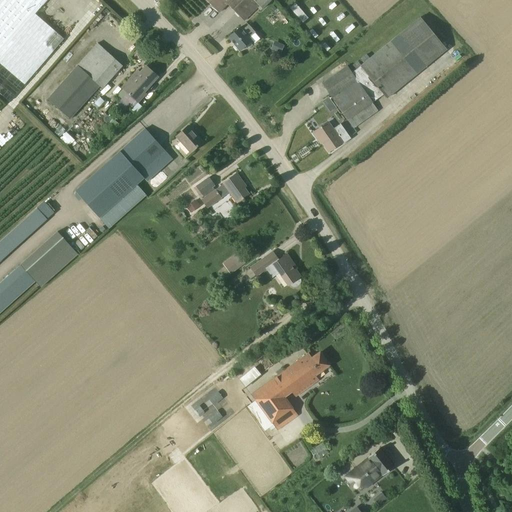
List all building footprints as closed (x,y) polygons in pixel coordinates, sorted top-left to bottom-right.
[(0,0),(0,63),(24,85),(64,39),(35,14),(47,0),(46,0),(0,0)] [(205,0),(219,13),(228,5),(244,22),(260,6),(263,9),(271,0),(205,0)] [(302,23),(309,18),(296,2),(289,7),(302,23)] [(325,16),(319,20),(323,25),(329,21),(325,16)] [(387,99),(447,50),(420,17),(369,58),(366,54),(361,58),(364,63),(360,66),(352,73),(347,66),(321,84),(347,121),(353,129),(378,111),(372,103),(383,95),(387,99)] [(240,27),(228,37),(235,45),(233,46),(237,50),(238,49),(240,51),(252,41),(249,38),(255,33),(248,25),(242,30),(240,27)] [(271,49),(281,53),(284,46),(275,42),(271,49)] [(51,96),(48,100),(53,105),(64,115),(70,120),(100,87),(102,89),(122,66),(98,44),(51,96)] [(146,66),(132,82),(130,79),(122,88),(138,103),(146,94),(144,92),(158,77),(146,66)] [(313,117),(318,123),(325,118),(320,112),(313,117)] [(340,124),(333,129),(328,122),(313,133),(318,140),(319,139),(328,152),(342,143),(343,144),(351,139),(340,124)] [(203,142),(188,126),(176,137),(190,153),(203,142)] [(75,191),(100,218),(109,229),(146,195),(137,185),(144,179),(147,182),(173,159),(145,128),(120,151),(75,191)] [(65,131),(59,137),(69,147),(75,140),(65,131)] [(246,187),(236,174),(223,183),(223,184),(216,190),(215,189),(214,190),(213,188),(215,186),(208,177),(195,186),(202,195),(204,197),(201,200),(207,209),(222,198),(221,198),(229,192),(237,203),(249,195),(244,188),(246,187)] [(201,203),(196,198),(186,208),(191,213),(201,203)] [(0,241),(0,260),(47,220),(37,209),(0,241)] [(41,288),(78,254),(57,231),(20,265),(41,288)] [(237,253),(222,264),(230,274),(245,264),(237,253)] [(270,266),(266,269),(272,277),(279,272),(279,273),(288,285),(289,285),(290,286),(293,288),(296,287),(300,285),(301,282),(301,279),(299,277),(300,277),(294,267),(295,266),(294,264),(287,255),(270,266)] [(250,269),(245,273),(250,279),(255,276),(256,275),(256,276),(266,269),(270,266),(264,258),(250,268),(251,269),(250,269)] [(285,398),(291,393),(294,397),(318,380),(314,376),(329,365),(320,353),(311,359),(308,354),(279,376),(278,375),(250,394),(254,400),(253,400),(254,401),(247,407),(264,431),(273,425),(277,431),(298,416),(293,409),(285,398)] [(245,387),(261,375),(254,367),(239,380),(245,387)] [(316,458),(327,452),(323,443),(311,449),(316,458)] [(350,482),(358,477),(366,487),(367,486),(366,486),(363,482),(373,474),(376,478),(376,479),(382,474),(383,476),(393,467),(379,449),(368,457),(369,459),(346,477),(350,482)]
